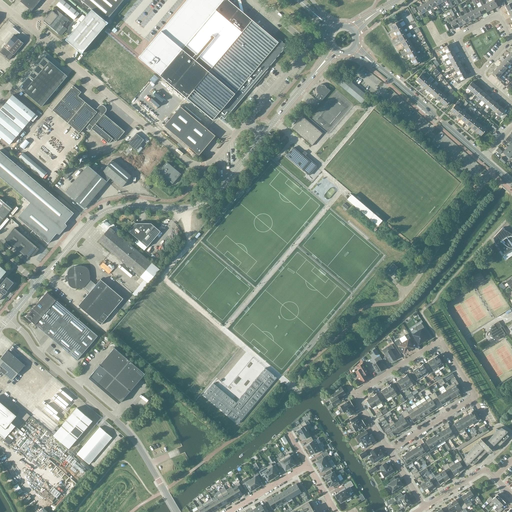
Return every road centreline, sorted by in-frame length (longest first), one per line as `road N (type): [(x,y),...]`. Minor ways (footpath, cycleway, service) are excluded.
road 1 (tertiary): [(36,285),(92,219),(124,206),(200,204),(262,135)]
road 2 (unclassified): [(245,121),(212,160),(188,161),(42,38)]
road 3 (unclassified): [(177,511),(130,436),(8,318)]
road 4 (residential): [(473,397),(439,342),(355,394),(389,451)]
road 5 (tertiary): [(484,159),(353,47)]
road 6 (unclassified): [(245,121),(302,46),(256,0)]
